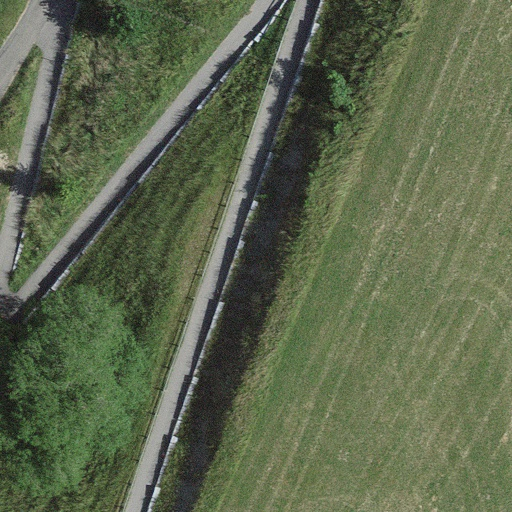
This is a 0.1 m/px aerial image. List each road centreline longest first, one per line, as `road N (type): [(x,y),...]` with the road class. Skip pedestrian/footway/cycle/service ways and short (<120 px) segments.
road 1 (track): [(308,0),(136,511)]
road 2 (track): [(0,297),(17,305),(271,0)]
road 3 (track): [(42,7),(53,33),(0,267)]
